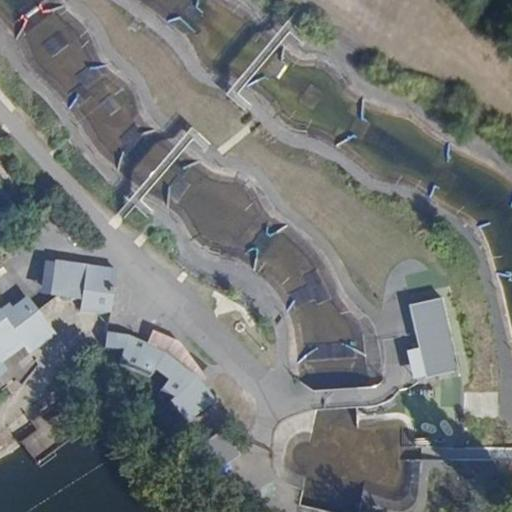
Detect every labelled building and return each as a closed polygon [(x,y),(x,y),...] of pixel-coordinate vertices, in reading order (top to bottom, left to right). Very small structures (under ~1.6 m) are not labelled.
[(53,262),(49,294),(58,295),(81,298),(86,267),(53,262)] [(81,298),(80,310),(111,315),(117,271),(86,267),(81,298)] [(0,372),(6,369),(1,362),(23,346),(28,353),(55,333),(38,310),(26,295),(13,305),(9,301),(0,307),(0,372)] [(441,298),(408,306),(425,379),(458,371),(441,298)] [(129,337),(108,333),(106,350),(124,353),(121,376),(154,375),(162,370),(172,383),(159,392),(171,401),(166,405),(182,426),(215,401),(200,381),(196,376),(165,352),(146,344),(129,337)] [(503,394),(465,393),(464,423),(502,424),(503,394)] [(236,450),(222,430),(197,448),(214,471),(239,453),(236,450)]
